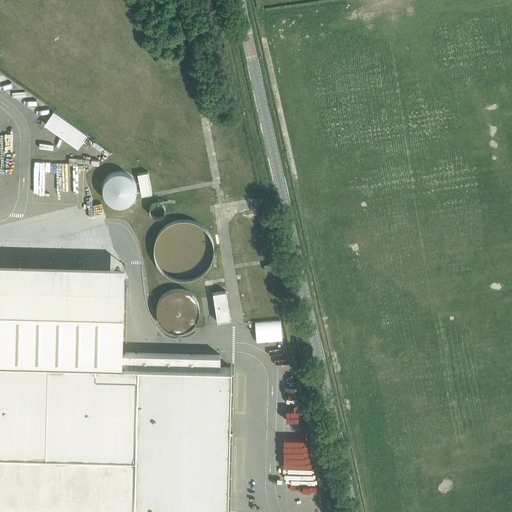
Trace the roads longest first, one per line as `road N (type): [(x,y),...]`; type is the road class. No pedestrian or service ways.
road 1 (tertiary): [(353,511),(241,0)]
road 2 (unknown): [(15,218),(115,234),(127,250),(149,338),(243,349),(254,377),(262,482),(279,511)]
